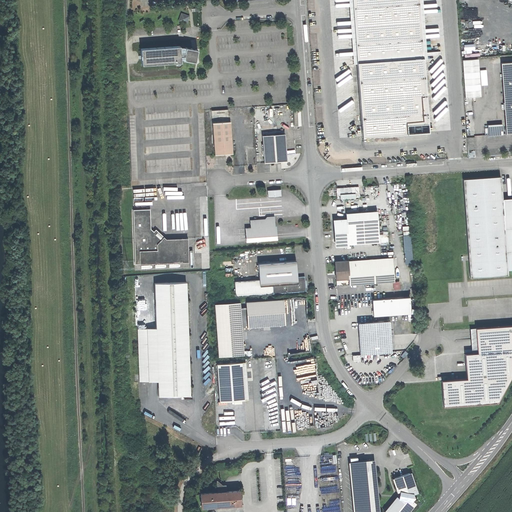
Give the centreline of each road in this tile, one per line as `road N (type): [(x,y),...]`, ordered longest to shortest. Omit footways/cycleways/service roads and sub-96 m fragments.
road 1 (track): [(100,0),(119,511)]
road 2 (track): [(96,511),(78,0)]
road 3 (track): [(66,0),(84,511)]
road 4 (residential): [(313,172),(328,345),(369,404)]
road 5 (residential): [(313,172),(511,158)]
road 6 (residential): [(300,0),(313,172)]
road 7 (residential): [(231,445),(334,435),(369,404)]
